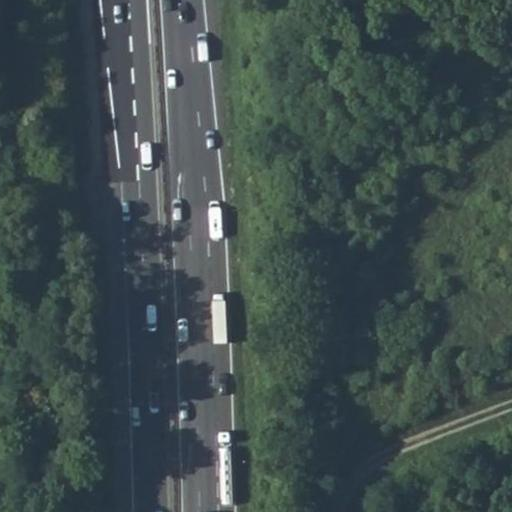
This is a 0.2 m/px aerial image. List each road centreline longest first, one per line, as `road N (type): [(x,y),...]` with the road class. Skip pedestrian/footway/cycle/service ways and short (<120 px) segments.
road 1 (trunk): [(128,0),(150,511)]
road 2 (trunk): [(200,511),(178,0)]
road 3 (track): [(511,406),(351,484),(341,511)]
road 4 (track): [(2,0),(17,142)]
